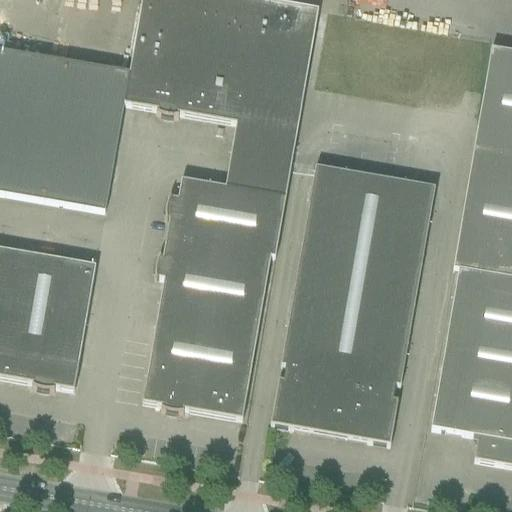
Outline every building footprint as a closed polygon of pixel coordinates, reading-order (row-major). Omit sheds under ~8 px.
[(111,53),(119,0),(68,0),(61,44),(111,53)] [(274,264),(317,16),(317,15),(228,0),(142,0),(128,79),(123,110),(157,116),(156,118),(155,119),(162,122),(170,123),(177,123),(178,123),(177,122),(177,119),(235,129),(224,193),(180,185),(177,205),(170,203),(169,203),(168,203),(166,210),(165,217),(165,225),(166,225),(166,224),(168,225),(162,263),(159,263),(160,262),(158,262),(156,269),(154,276),(154,284),(156,284),(163,285),(141,408),(161,412),(161,414),(160,414),(160,415),(167,418),(175,419),(182,419),(182,417),(182,415),(241,426),(245,406),(270,263),(274,264)] [(419,8),(419,29),(434,29),(434,34),(467,34),(467,13),(428,13),(428,8),(419,8)] [(511,57),(490,54),(452,275),(457,276),(430,434),(476,442),(475,449),(476,449),(473,466),(511,472),(511,57)] [(123,110),(128,79),(0,56),(0,199),(104,218),(123,110)] [(314,172),(283,352),(280,371),(284,372),(282,387),(277,386),(269,430),(389,451),(397,406),(392,406),(395,391),(399,392),(434,193),(314,172)] [(0,383),(33,389),(32,391),(31,392),(53,396),(54,396),(53,395),(53,393),(73,396),(95,272),(0,255),(0,383)]
